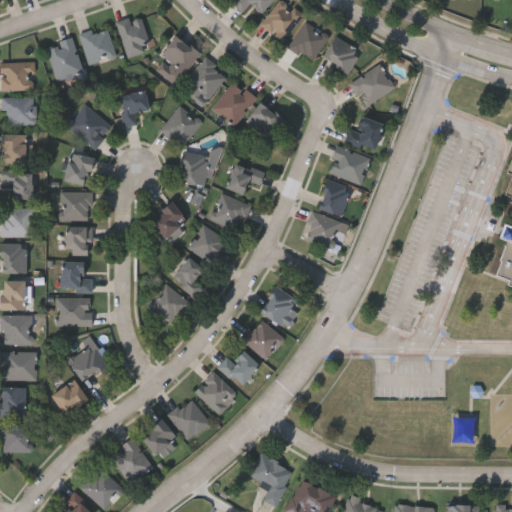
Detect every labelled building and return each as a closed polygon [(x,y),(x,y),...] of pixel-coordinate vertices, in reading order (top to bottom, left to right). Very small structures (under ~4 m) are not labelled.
[(250,2),(242,11),(231,1),(232,0),(270,0),(260,11),(250,2)] [(283,0),(302,14),(282,41),(260,24),(277,0),(283,0)] [(125,54),(116,21),(141,14),(150,48),(125,54)] [(287,45),(306,19),(328,36),(310,61),(287,45)] [(79,33),(106,25),(116,55),(88,64),(79,33)] [(200,51),(186,72),(160,54),(174,34),(200,51)] [(345,73),(320,55),(336,34),(360,53),(345,73)] [(82,72),(56,79),(46,45),(72,37),(82,72)] [(208,98),(186,80),(205,56),(227,74),(208,98)] [(34,89),(0,89),(0,61),(34,61),(34,89)] [(349,82),(379,62),(394,86),(364,106),(349,82)] [(255,96),(234,124),(212,108),(233,80),(255,96)] [(117,95),(143,89),(148,107),(134,111),(137,122),(125,125),(117,95)] [(35,96),(35,124),(2,124),(2,96),(35,96)] [(283,120),(267,140),(243,121),(260,101),(283,120)] [(66,127),(83,104),(112,125),(95,148),(66,127)] [(160,128),(179,105),(201,122),(182,146),(160,128)] [(348,127),(356,130),(360,116),(382,123),(373,151),(344,141),(348,127)] [(25,143),(31,143),(31,161),(1,161),(1,133),(25,133),(25,143)] [(370,157),(360,184),(326,170),(337,144),(370,157)] [(208,186),(179,178),(188,145),(218,154),(208,186)] [(84,184),(62,177),(70,151),(92,157),(84,184)] [(264,170),(260,186),(246,183),(244,193),(225,188),(232,162),(264,170)] [(30,198),(10,198),(10,183),(6,183),(6,172),(30,172),(30,198)] [(339,214),(316,204),(327,178),(350,188),(339,214)] [(60,191),(90,191),(90,218),(60,218),(60,191)] [(249,204),(238,230),(210,218),(221,192),(249,204)] [(180,226),(183,231),(167,242),(150,217),(172,201),(186,222),(180,226)] [(2,235),(2,207),(33,207),(33,235),(2,235)] [(341,221),(331,248),(302,237),(312,210),(341,221)] [(495,273),(507,244),(503,242),(511,217),(511,285),(508,284),(510,279),(495,273)] [(215,265),(187,245),(202,223),(231,243),(215,265)] [(92,225),(92,253),(65,253),(65,225),(92,225)] [(26,272),(0,272),(0,243),(26,243),(26,272)] [(196,296),(170,276),(187,254),(203,267),(194,278),(204,286),(196,296)] [(83,260),(82,276),(92,276),(91,290),(59,290),(60,260),(83,260)] [(24,308),(0,308),(0,279),(24,279),(24,308)] [(191,303),(172,325),(147,304),(166,282),(191,303)] [(287,326),(260,311),(273,286),(300,300),(287,326)] [(55,324),(55,296),(91,296),(91,324),(55,324)] [(32,343),(0,343),(0,314),(32,314),(32,343)] [(241,339),(258,317),(283,337),(266,359),(241,339)] [(69,357),(87,349),(83,340),(94,336),(107,365),(78,378),(69,357)] [(259,365),(238,385),(218,365),(227,355),(230,359),(241,348),(259,365)] [(0,351),(35,351),(35,379),(0,379),(0,351)] [(237,395),(218,414),(194,390),(213,371),(237,395)] [(62,413),(50,394),(74,379),(86,398),(62,413)] [(25,416),(0,416),(1,387),(25,387),(25,416)] [(167,414),(189,396),(209,421),(188,439),(167,414)] [(139,438),(159,418),(175,435),(156,454),(139,438)] [(0,451),(0,423),(30,423),(30,451),(0,451)] [(109,453),(132,438),(152,467),(129,483),(109,453)] [(293,472),(273,505),(262,498),(267,490),(245,476),(260,452),(293,472)] [(81,487),(101,467),(124,490),(104,510),(81,487)] [(334,493),(326,511),(287,511),(299,480),(334,493)] [(64,511),(70,505),(65,501),(72,493),(93,511),(64,511)] [(340,511),(344,497),(380,505),(378,511),(340,511)] [(432,506),(431,511),(392,511),(393,503),(432,506)]
